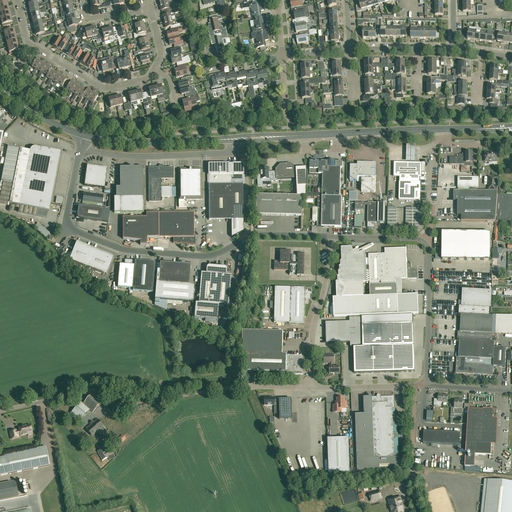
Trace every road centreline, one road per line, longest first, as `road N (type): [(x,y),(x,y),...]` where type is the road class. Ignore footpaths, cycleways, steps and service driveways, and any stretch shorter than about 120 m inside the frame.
road 1 (unclassified): [(331,236),(251,235),(203,256),(120,248),(66,226),(79,149)]
road 2 (secondary): [(229,139),(511,128)]
road 3 (unclassified): [(0,411),(109,388),(185,395)]
road 4 (unclassified): [(79,149),(226,153),(229,139)]
road 5 (unclassified): [(313,388),(313,326),(331,236)]
road 6 (secondary): [(82,134),(120,142),(229,139)]
road 7 (unclassified): [(427,381),(424,242)]
road 8 (residential): [(281,55),(207,60),(193,0)]
road 9 (residential): [(34,47),(101,87),(153,69)]
road 10 (unclassified): [(313,388),(185,395)]
